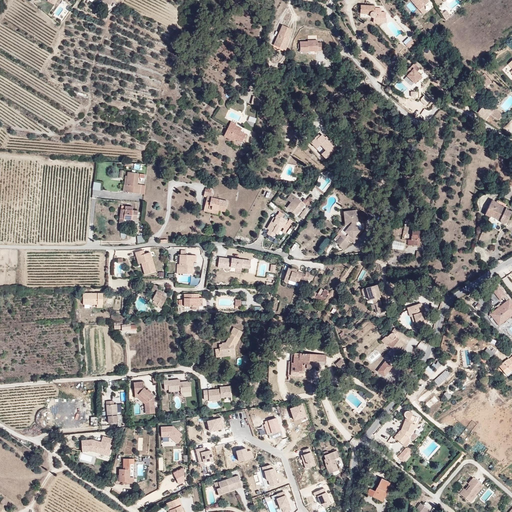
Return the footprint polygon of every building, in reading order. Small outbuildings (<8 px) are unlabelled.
[(412,0),(419,9),(429,1),(428,0),(412,0)] [(385,15),(385,10),(379,9),(379,6),(373,6),(373,5),(359,4),(358,13),(367,13),(368,15),(370,17),(372,17),(372,20),(387,21),(387,15),(385,15)] [(441,13),(445,19),(451,15),(446,9),(441,13)] [(285,47),(289,36),(284,34),(288,25),(283,23),(274,43),(285,47)] [(288,35),(292,26),(288,25),(284,34),(288,35)] [(406,44),(411,39),(408,35),(402,41),(406,44)] [(318,38),(308,37),(308,40),(300,39),(299,51),(309,51),(309,49),(322,50),(323,40),(318,40),(318,38)] [(406,79),(413,86),(421,79),(416,75),(419,71),(413,66),(405,75),(408,77),(406,79)] [(484,83),(488,79),(481,70),(480,69),(475,74),(484,83)] [(491,77),(482,69),(481,70),(488,79),(491,77)] [(394,86),(404,94),(408,88),(398,80),(394,86)] [(260,94),(252,93),(251,100),(258,102),(260,94)] [(501,106),(506,111),(511,103),(511,96),(510,95),(501,106)] [(488,119),(492,113),(496,116),(499,113),(492,108),(490,111),(485,108),(484,109),(481,107),(476,115),(484,121),(486,118),(488,119)] [(492,122),(497,116),(492,113),(488,119),(492,122)] [(233,135),(241,139),(245,131),(240,128),(241,125),(235,122),(236,120),(230,118),(223,133),(232,137),(233,135)] [(334,142),(319,127),(310,136),(325,152),(334,142)] [(135,191),(135,180),(132,180),(132,170),(123,170),(123,175),(120,175),(120,183),(123,183),(123,191),(135,191)] [(226,212),(228,201),(213,197),(213,192),(205,190),(204,195),(206,195),(203,208),(211,210),(211,208),(226,212)] [(293,203),(298,197),(291,193),(287,198),(291,201),(293,203)] [(310,205),(315,197),(312,195),(309,199),(307,197),(305,201),(307,202),(310,205)] [(297,215),(307,202),(298,197),(293,203),(291,201),(286,208),(297,215)] [(492,202),(487,199),(481,214),(495,220),(498,223),(499,224),(501,223),(503,222),(509,207),(493,200),(492,202)] [(134,220),(135,208),(118,207),(118,219),(122,220),(134,220)] [(356,233),(362,226),(361,222),(359,220),(358,220),(356,209),(350,209),(350,215),(344,215),(345,222),(347,223),(349,224),(345,229),(348,232),(346,234),(343,232),(341,234),(336,241),(340,244),(339,245),(340,246),(342,247),(343,246),(345,247),(349,241),(347,240),(349,237),(351,239),(356,233)] [(274,217),(268,228),(270,230),(268,234),(274,237),(276,234),(278,235),(283,228),(285,229),(283,231),(287,233),(294,221),(290,219),(289,221),(285,218),(284,219),(278,215),(276,218),(274,217)] [(345,229),(349,224),(347,223),(345,222),(338,231),(341,234),(343,232),(346,234),(348,232),(345,229)] [(418,235),(418,230),(409,230),(409,240),(414,240),(414,244),(420,244),(420,235),(418,235)] [(324,250),(330,239),(325,237),(320,247),(324,250)] [(393,240),(391,247),(403,250),(405,242),(393,240)] [(146,277),(157,274),(153,254),(146,256),(145,251),(137,253),(138,257),(141,256),(146,277)] [(179,256),(178,256),(178,265),(176,265),(175,274),(191,275),(191,266),(189,266),(189,263),(192,263),(195,263),(195,257),(184,256),(179,256)] [(219,258),(218,268),(230,269),(230,268),(241,270),(241,268),(249,269),(250,261),(231,258),(231,259),(219,258)] [(285,267),(281,281),(296,287),(298,280),(305,282),(308,273),(304,272),(303,274),(293,271),(294,270),(285,267)] [(361,281),(366,271),(362,269),(357,279),(361,281)] [(377,284),(365,288),(369,301),(372,300),(373,303),(370,304),(372,309),(375,308),(376,313),(386,310),(384,305),(382,306),(379,297),(381,297),(377,284)] [(498,284),(493,288),(501,299),(505,296),(507,300),(510,298),(498,284)] [(161,308),(168,296),(158,290),(159,288),(154,285),(149,292),(153,294),(149,300),(151,300),(149,304),(155,308),(157,306),(161,308)] [(319,301),(325,292),(319,287),(315,293),(308,288),(304,293),(312,298),(313,297),(319,301)] [(148,294),(146,293),(141,291),(139,290),(137,294),(146,299),(148,294)] [(100,294),(81,293),(81,305),(100,305),(100,294)] [(199,307),(198,299),(196,299),(196,294),(183,294),(184,307),(192,307),(199,307)] [(511,314),(511,301),(510,298),(507,300),(491,313),(499,324),(504,321),(511,314)] [(425,325),(421,312),(422,311),(419,301),(404,306),(405,311),(409,310),(413,323),(415,323),(417,328),(425,325)] [(233,344),(241,330),(230,324),(217,345),(233,344)] [(395,355),(405,340),(400,337),(398,339),(396,338),(400,332),(394,328),(391,332),(386,337),(385,336),(379,341),(384,346),(387,343),(392,346),(388,352),(395,355)] [(420,341),(417,346),(424,351),(428,346),(420,341)] [(234,356),(233,344),(217,345),(218,354),(222,354),(222,357),(234,356)] [(310,363),(308,359),(308,358),(318,358),(318,351),(289,351),(289,360),(287,360),(287,376),(304,376),(304,367),(309,367),(310,365),(310,363)] [(485,362),(491,357),(487,352),(481,357),(485,362)] [(505,374),(511,369),(511,356),(499,365),(505,374)] [(342,363),(338,358),(331,362),(335,368),(342,363)] [(388,372),(393,365),(389,362),(386,365),(384,363),(379,370),(381,372),(383,369),(388,372)] [(433,380),(438,385),(449,374),(444,369),(433,380)] [(179,383),(179,380),(168,382),(167,380),(163,381),(164,391),(169,390),(169,392),(180,391),(181,394),(191,392),(190,382),(179,383)] [(143,388),(142,382),(134,382),(135,397),(144,404),(143,414),(154,415),(153,396),(150,394),(146,390),(143,388)] [(231,398),(230,387),(223,388),(223,390),(220,390),(203,392),(204,400),(209,400),(209,402),(221,401),(220,399),(231,398)] [(116,425),(115,407),(111,407),(111,404),(103,404),(102,404),(102,406),(103,407),(104,418),(105,418),(106,425),(116,425)] [(409,440),(415,431),(411,428),(412,427),(416,429),(420,424),(419,424),(413,421),(414,419),(405,415),(403,415),(402,416),(403,421),(405,423),(398,434),(391,439),(398,448),(405,442),(403,440),(406,437),(409,440)] [(280,433),(275,419),(261,423),(261,425),(263,427),(267,437),(280,433)] [(159,427),(159,437),(166,437),(174,445),(179,440),(177,438),(179,436),(170,427),(159,427)] [(109,450),(112,440),(102,437),(100,443),(99,445),(97,444),(97,442),(91,440),(80,441),(81,452),(90,451),(104,455),(105,449),(109,450)] [(335,471),(331,461),(336,459),(333,451),(320,456),(321,460),(320,460),(324,471),(328,469),(330,474),(335,471)] [(406,453),(404,451),(401,451),(394,459),(399,464),(406,455),(406,453)] [(133,478),(129,478),(129,465),(131,465),(131,459),(124,459),(124,470),(118,470),(118,482),(122,482),(124,482),(124,484),(133,484),(133,479),(133,478)] [(169,474),(173,482),(180,479),(180,469),(169,474)] [(231,485),(239,483),(237,475),(216,482),(217,486),(214,488),(216,495),(225,492),(225,488),(231,488),(231,485)] [(456,493),(467,502),(482,485),(470,476),(464,483),(465,484),(466,485),(462,489),(461,488),(460,487),(456,493)] [(363,493),(375,499),(380,489),(381,490),(386,482),(378,478),(372,490),(366,488),(363,493)] [(241,487),(239,483),(231,485),(231,488),(225,488),(225,492),(226,492),(241,487)] [(379,501),(384,491),(381,490),(380,489),(375,499),(379,501)] [(179,511),(176,499),(167,502),(170,511),(165,511),(179,511)] [(12,507),(4,500),(0,504),(10,511),(12,507)] [(422,511),(425,509),(417,502),(409,511),(422,511)]
